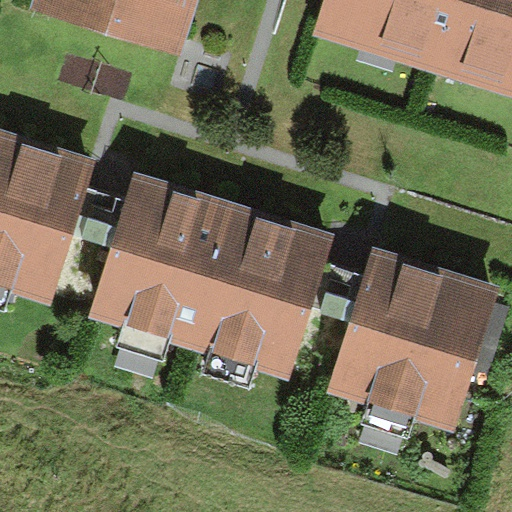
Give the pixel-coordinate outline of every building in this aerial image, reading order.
[(205,0),(40,0),(38,11),(188,57),(205,0)] [(511,97),(511,0),(326,0),(315,37),(511,97)] [(97,156),(0,127),(0,306),(7,309),(13,289),(54,301),(97,156)] [(338,230),(136,169),(94,308),(125,317),(117,344),(167,359),(174,337),(211,348),(205,370),(254,385),(260,365),(294,376),(338,230)] [(503,283),(377,245),(334,386),(373,398),(364,427),(413,441),(421,416),(459,427),(503,283)]
